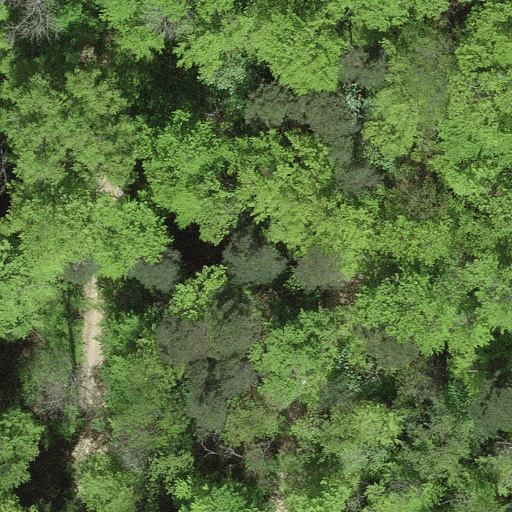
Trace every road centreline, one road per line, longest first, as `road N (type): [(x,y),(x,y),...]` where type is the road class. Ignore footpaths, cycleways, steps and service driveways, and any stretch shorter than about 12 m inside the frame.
road 1 (track): [(511,35),(331,329),(287,511)]
road 2 (track): [(85,511),(121,0)]
